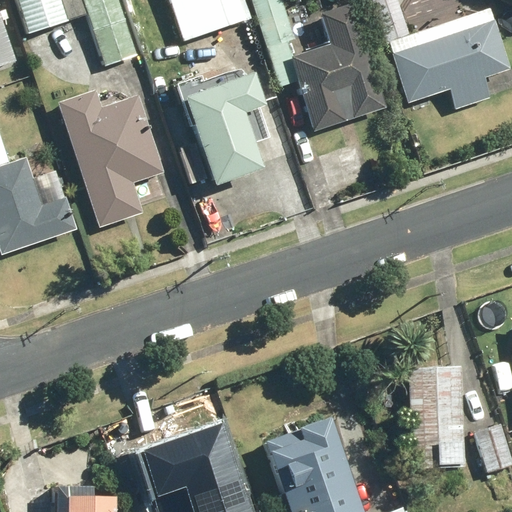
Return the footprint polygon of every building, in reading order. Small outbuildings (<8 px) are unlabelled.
[(57,0),(14,0),(25,35),(65,23),(57,0)] [(115,0),(79,0),(104,67),(135,56),(115,0)] [(243,21),(236,0),(167,0),(170,6),(178,3),(190,39),(243,21)] [(279,0),(248,0),(265,49),(293,40),(279,0)] [(397,0),(369,0),(386,45),(411,36),(397,0)] [(328,47),(288,59),(312,133),(384,110),(350,6),(318,16),(328,47)] [(491,22),(389,56),(406,104),(447,91),(454,111),(488,100),(482,79),(508,70),(491,22)] [(0,24),(0,65),(12,62),(0,24)] [(249,76),(180,100),(211,188),(259,171),(240,116),(261,108),(249,76)] [(92,91),(54,104),(95,220),(136,205),(127,181),(162,169),(136,95),(99,109),(92,91)] [(24,160),(0,167),(0,256),(75,231),(63,198),(60,199),(51,173),(31,180),(24,160)] [(463,469),(457,368),(404,371),(410,472),(463,469)] [(357,511),(326,421),(262,444),(285,511),(357,511)] [(253,511),(225,422),(142,448),(162,511),(253,511)] [(498,425),(473,433),(485,473),(510,465),(498,425)] [(111,511),(112,500),(64,499),(63,511),(111,511)]
